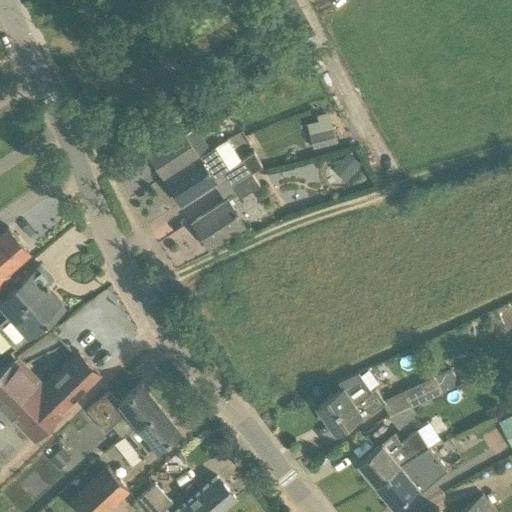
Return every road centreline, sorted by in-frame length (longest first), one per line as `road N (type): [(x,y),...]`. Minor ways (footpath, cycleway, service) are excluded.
road 1 (tertiary): [(162,327),(118,255),(6,0)]
road 2 (tertiary): [(313,511),(162,327)]
road 3 (unclassified): [(162,327),(0,477)]
